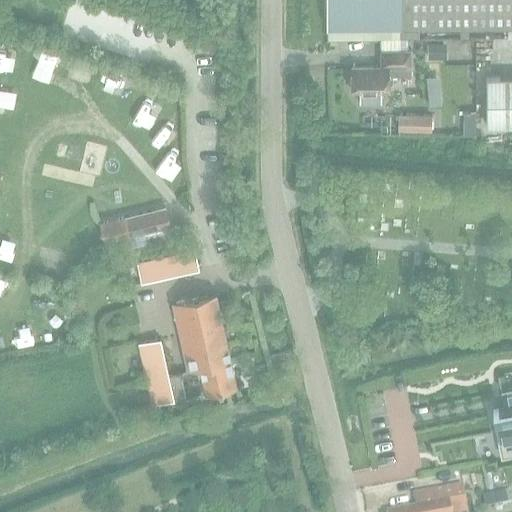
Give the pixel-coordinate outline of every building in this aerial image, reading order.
[(398,0),(328,0),(329,27),(399,26),(398,0)] [(458,0),(398,0),(399,26),(459,26),(458,0)] [(458,0),(459,26),(507,25),(506,0),(458,0)] [(380,66),(351,67),(352,91),(360,91),(360,103),(381,103),(381,91),(389,91),(389,76),(411,75),(411,50),(380,50),(380,66)] [(511,76),(486,77),(486,125),(511,124),(511,76)] [(125,217),(99,223),(104,241),(129,235),(170,226),(166,207),(125,217)] [(144,261),(148,280),(199,269),(194,249),(144,261)] [(205,393),(236,386),(215,293),(172,302),(187,370),(199,367),(205,393)] [(138,344),(151,404),(173,400),(168,377),(160,339),(138,344)] [(181,374),(168,377),(173,400),(186,397),(181,374)] [(511,388),(501,391),(504,408),(493,411),(498,440),(511,437),(511,388)] [(396,511),(467,511),(462,486),(413,495),(416,508),(396,511)]
